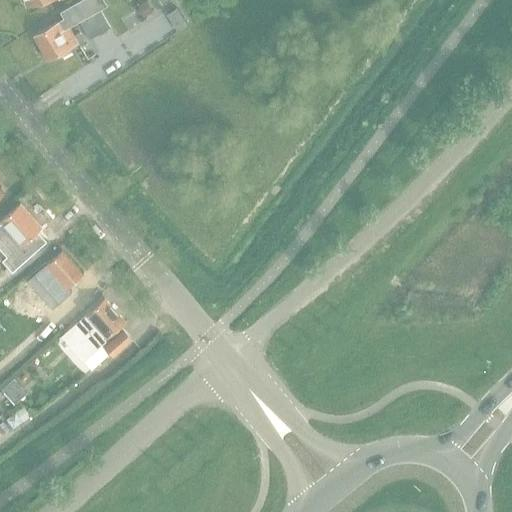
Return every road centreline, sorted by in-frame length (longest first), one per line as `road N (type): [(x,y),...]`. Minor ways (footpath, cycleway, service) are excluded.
road 1 (unclassified): [(511,88),(418,193),(224,361)]
road 2 (tertiary): [(224,361),(0,85)]
road 3 (unclassified): [(224,361),(51,511)]
road 4 (tertiary): [(345,473),(250,393)]
road 5 (tertiary): [(250,393),(310,500)]
